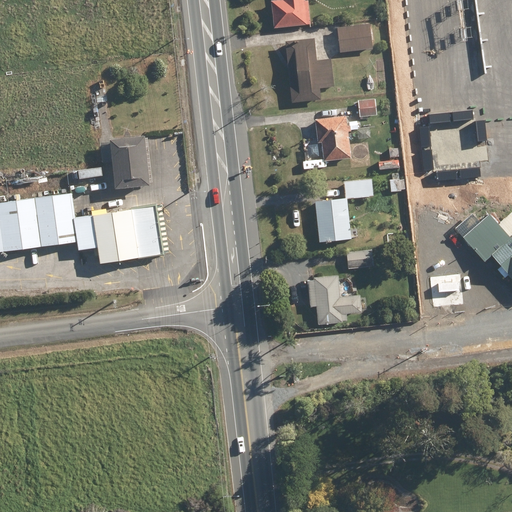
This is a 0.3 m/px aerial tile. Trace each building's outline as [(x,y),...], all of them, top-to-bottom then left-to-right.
[(271,2),(274,29),(306,26),(306,25),(310,25),(308,1),(304,2),(303,0),(282,0),(282,1),(271,2)] [(338,29),(340,53),(372,50),(370,25),(338,29)] [(285,43),(291,103),(320,100),(319,89),(334,88),(330,60),(316,62),(314,40),(285,43)] [(435,86),(419,100),(467,154),(483,140),(435,86)] [(357,101),(359,118),(377,116),(375,100),(357,101)] [(322,143),(323,162),(351,159),(348,132),(350,132),(350,126),(347,127),(346,118),(315,120),(317,144),(322,143)] [(110,139),(115,189),(150,185),(145,136),(110,139)] [(389,149),(390,158),(398,158),(398,149),(389,149)] [(400,159),(379,161),(380,170),(401,168),(400,159)] [(389,181),(390,193),(401,192),(401,191),(405,190),(404,180),(399,181),(399,175),(392,175),(392,181),(389,181)] [(315,203),(319,244),(351,240),(347,200),(373,197),(371,180),(343,183),(345,200),(315,203)] [(97,249),(99,265),(162,255),(156,214),(155,207),(75,219),(71,193),(20,200),(19,195),(14,196),(15,201),(0,203),(0,253),(76,243),(77,252),(97,249)] [(504,279),(507,276),(511,281),(511,213),(498,225),(489,215),(463,239),(484,263),(491,257),(500,268),(497,271),(504,279)] [(346,253),(348,270),(373,267),(371,251),(346,253)] [(442,269),(442,275),(431,276),(434,307),(465,305),(463,274),(455,274),(455,268),(442,269)] [(366,289),(367,289),(368,289),(369,289),(370,289),(371,288),(372,288),(373,287),(374,286),(375,285),(376,283),(376,282),(376,281),(376,279),(375,278),(374,277),(374,276),(373,275),(371,274),(370,274),(369,273),(367,273),(366,274),(365,274),(364,275),(363,276),(362,277),(361,278),(361,279),(360,280),(360,282),(360,283),(361,284),(361,286),(362,287),(363,287),(365,288),(366,289)] [(316,308),(317,326),(342,324),(342,322),(346,321),(346,315),(362,314),(360,296),(339,298),(338,277),(314,279),(314,281),(307,281),(309,308),(316,308)]
